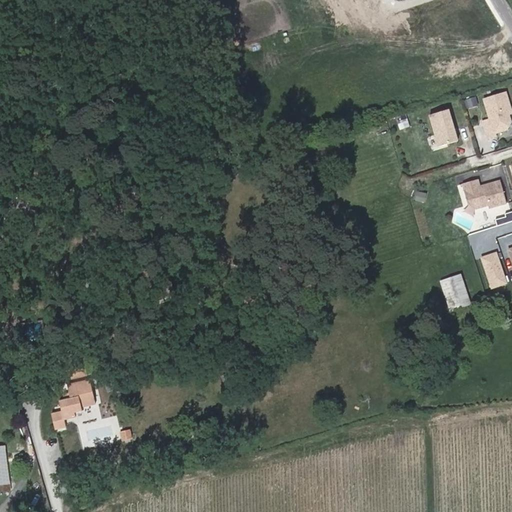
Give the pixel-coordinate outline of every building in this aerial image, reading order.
[(511,108),(511,105),(508,93),(486,99),(492,119),(485,122),(491,138),(498,136),(497,133),(509,129),(511,123),(511,118),(509,110),(511,108)] [(478,97),(470,99),(472,106),(480,104),(478,97)] [(442,146),(461,141),(452,109),(433,115),(442,146)] [(480,178),(465,182),(470,203),(478,207),(491,204),(491,207),(508,202),(503,180),(482,186),(480,178)] [(414,202),(423,204),(425,195),(416,193),(414,202)] [(499,224),(511,220),(511,211),(506,213),(507,215),(497,218),(499,224)] [(481,255),(491,288),(508,283),(498,250),(481,255)] [(471,302),(460,271),(442,277),(451,308),(471,302)] [(87,345),(65,350),(66,355),(88,351),(87,345)] [(66,355),(70,375),(92,371),(88,351),(66,355)] [(64,407),(54,409),(57,425),(68,423),(67,415),(78,413),(77,408),(85,407),(84,403),(98,401),(94,376),(71,380),(73,389),(67,390),(68,396),(63,397),(64,407)] [(131,429),(123,431),(124,438),(132,437),(131,429)] [(0,447),(0,476),(9,475),(7,447),(0,447)]
